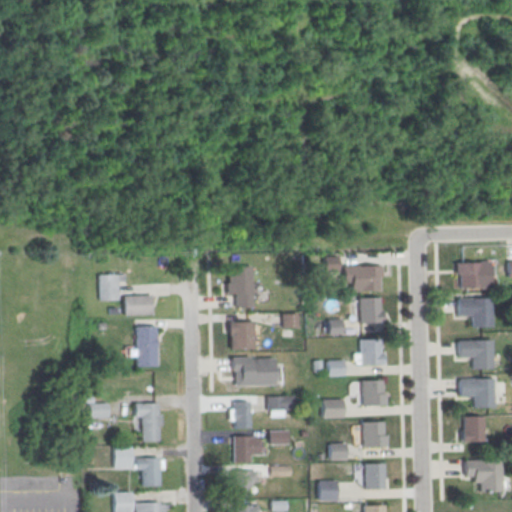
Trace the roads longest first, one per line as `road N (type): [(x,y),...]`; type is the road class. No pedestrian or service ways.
road 1 (residential): [(416,255),(421,511)]
road 2 (residential): [(189,274),(193,511)]
